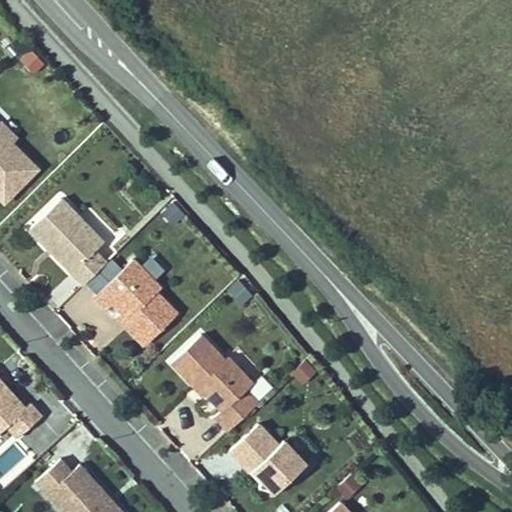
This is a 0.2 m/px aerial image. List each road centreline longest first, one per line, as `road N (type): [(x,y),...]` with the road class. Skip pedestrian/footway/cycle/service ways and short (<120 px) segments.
road 1 (tertiary): [(54,0),(311,263)]
road 2 (tertiary): [(311,263),(416,409),(511,489)]
road 3 (tertiary): [(511,467),(311,263)]
road 4 (residential): [(185,511),(0,305)]
